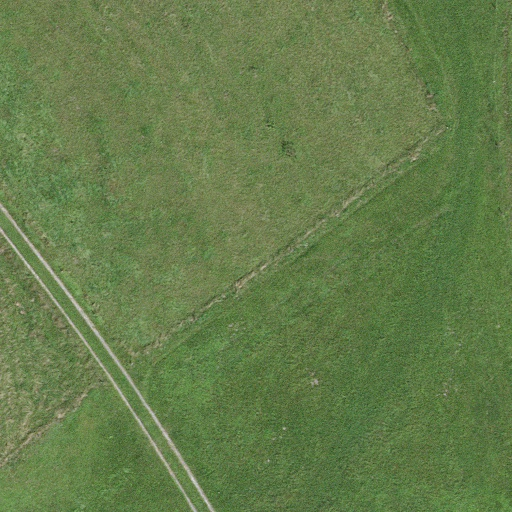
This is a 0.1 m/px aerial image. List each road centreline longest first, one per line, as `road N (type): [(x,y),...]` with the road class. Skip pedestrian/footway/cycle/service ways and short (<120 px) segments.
road 1 (track): [(303,511),(443,257),(458,213),(466,123),(458,52),(440,0)]
road 2 (track): [(0,223),(111,366),(201,511)]
